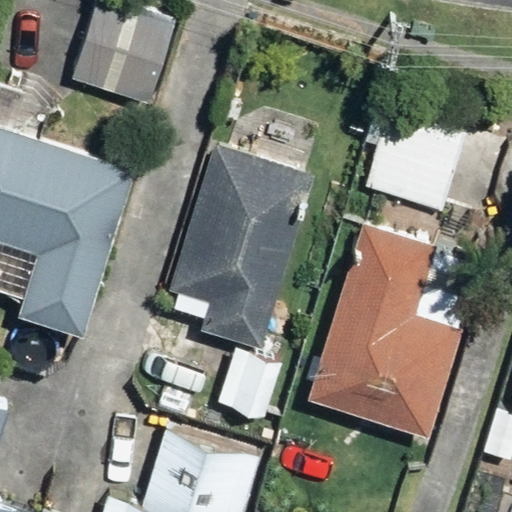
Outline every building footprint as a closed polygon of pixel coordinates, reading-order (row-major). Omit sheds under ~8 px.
[(86,0),(65,71),(142,95),(167,11),(132,0),(86,0)] [(364,129),(379,133),(386,108),(371,104),(364,129)] [(11,305),(75,326),(127,159),(0,119),(0,234),(30,244),(11,305)] [(195,319),(257,338),(309,166),(210,136),(166,283),(203,294),(195,319)] [(307,395),(426,432),(459,326),(412,311),(433,242),(362,220),(307,395)] [(280,355),(232,339),(213,396),(262,412),(280,355)] [(0,511),(6,511),(9,502),(0,499),(0,415),(4,403),(0,401),(0,511)] [(480,445),(507,453),(511,435),(511,408),(492,402),(480,445)] [(235,511),(254,450),(160,422),(136,500),(103,490),(96,511),(235,511)]
